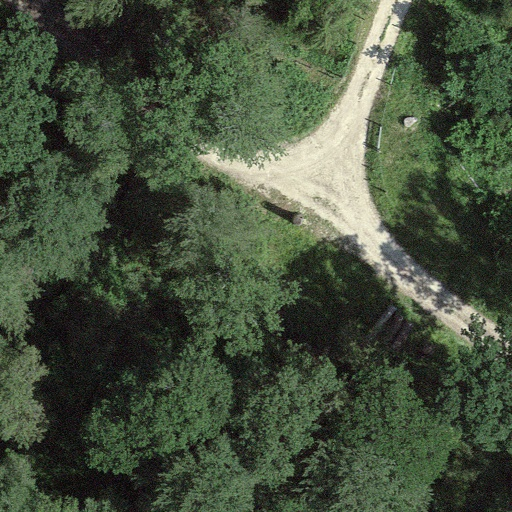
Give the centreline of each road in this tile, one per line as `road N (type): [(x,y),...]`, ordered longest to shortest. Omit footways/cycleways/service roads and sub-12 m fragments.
road 1 (track): [(5,0),(511,314)]
road 2 (track): [(342,208),(427,0)]
